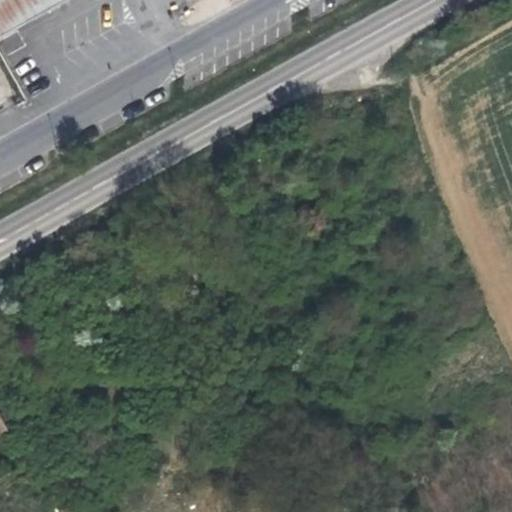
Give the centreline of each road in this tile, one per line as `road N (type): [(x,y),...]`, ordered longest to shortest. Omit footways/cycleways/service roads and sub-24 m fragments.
road 1 (primary): [(0,242),(438,0)]
road 2 (unclassified): [(283,0),(0,158)]
road 3 (unknown): [(43,73),(171,0)]
